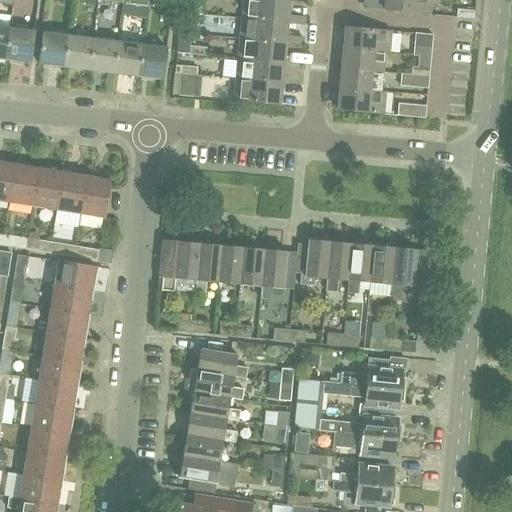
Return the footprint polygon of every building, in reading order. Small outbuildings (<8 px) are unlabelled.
[(172,9),(172,0),(153,0),(153,7),(172,9)] [(284,0),(242,0),(241,18),(288,22),(288,23),(305,25),(305,16),(289,14),(290,1),(284,0)] [(385,0),(384,10),(430,14),(431,0),(385,0)] [(203,2),(193,1),(193,14),(202,14),(203,2)] [(474,18),(475,10),(458,9),(457,16),(474,18)] [(201,27),(202,14),(193,14),(192,27),(201,27)] [(241,18),(239,38),(286,42),(286,43),(303,45),(303,36),(287,35),(288,23),(288,22),(241,18)] [(0,58),(6,59),(10,28),(0,26),(0,58)] [(345,26),(343,47),(389,52),(391,31),(345,26)] [(6,59),(31,62),(35,31),(10,28),(6,59)] [(40,64),(65,67),(69,35),(44,32),(40,64)] [(207,47),(190,46),(191,34),(179,33),(177,53),(206,55),(207,47)] [(414,44),(432,46),(433,35),(415,33),(414,44)] [(94,38),(69,35),(65,67),(90,70),(94,38)] [(90,70),(114,73),(118,42),(94,38),(90,70)] [(284,62),(286,43),(286,42),(239,38),(239,39),(244,39),(242,58),(284,62)] [(114,73),(139,76),(143,45),(118,42),(114,73)] [(143,45),(139,76),(164,79),(168,48),(143,45)] [(389,52),(343,47),(341,68),(383,72),(384,53),(389,53),(389,52)] [(236,79),(282,83),(284,62),(242,58),(240,77),(236,77),(236,79)] [(198,67),(181,65),(175,65),(174,73),(197,75),(198,67)] [(412,67),(411,75),(428,77),(429,69),(412,67)] [(341,68),(339,89),(385,93),(385,91),(381,90),(383,72),(341,68)] [(174,73),(172,95),(178,95),(201,97),(203,76),(197,75),(174,73)] [(428,77),(411,75),(401,74),(400,86),(427,88),(428,77)] [(280,105),(282,83),(236,79),(234,100),(280,105)] [(385,93),(339,89),(337,110),(383,114),(385,93)] [(398,103),(397,116),(425,118),(426,106),(398,103)] [(0,201),(9,203),(16,164),(0,161),(0,201)] [(9,203),(33,207),(39,168),(16,164),(9,203)] [(39,168),(33,207),(57,211),(63,171),(39,168)] [(57,211),(81,214),(87,175),(63,171),(57,211)] [(87,175),(81,214),(105,218),(111,179),(87,175)] [(4,234),(3,245),(26,249),(28,238),(4,234)] [(52,242),(39,240),(28,238),(26,249),(50,253),(52,242)] [(177,278),(198,280),(201,243),(163,239),(158,289),(176,291),(177,278)] [(311,277),(318,277),(327,278),(330,241),(309,239),(308,244),(305,273),(305,276),(298,275),(297,285),(302,286),(310,287),(311,277)] [(338,279),(349,280),(353,244),(330,241),(327,278),(326,290),(333,291),(337,287),(338,279)] [(75,246),(52,242),(50,253),(74,257),(75,246)] [(219,282),(222,245),(201,243),(198,280),(219,282)] [(360,294),(362,282),(370,282),(374,246),(353,244),(349,280),(348,293),(360,294)] [(219,282),(240,284),(244,247),(222,245),(219,282)] [(75,246),(74,257),(97,261),(99,250),(79,246),(79,247),(75,246)] [(370,282),(392,284),(396,248),(374,246),(370,282)] [(240,284),(262,286),(266,249),(244,247),(240,284)] [(426,250),(396,248),(392,284),(391,297),(403,298),(404,286),(422,287),(426,250)] [(266,249),(262,286),(261,298),(273,299),(274,287),(284,288),(288,251),(266,249)] [(12,253),(0,251),(0,275),(8,277),(12,253)] [(15,279),(26,280),(30,256),(19,254),(15,279)] [(54,285),(93,291),(97,267),(58,261),(54,285)] [(26,280),(15,279),(11,302),(22,304),(26,280)] [(89,315),(93,291),(54,285),(50,309),(89,315)] [(7,326),(18,328),(22,304),(11,302),(7,326)] [(85,339),(89,315),(50,309),(46,333),(85,339)] [(177,331),(193,332),(194,320),(178,319),(177,331)] [(193,332),(209,334),(210,322),(194,320),(193,332)] [(219,335),(235,337),(236,324),(220,323),(219,335)] [(236,324),(235,337),(252,338),(253,326),(236,324)] [(14,351),(18,328),(7,326),(3,350),(14,351)] [(273,340),(289,342),(290,329),(274,328),(273,340)] [(290,329),(289,342),(305,343),(307,331),(290,329)] [(46,333),(42,356),(81,363),(85,339),(46,333)] [(326,345),(343,347),(344,335),(327,333),(326,345)] [(360,336),(344,335),(343,347),(359,348),(360,336)] [(369,350),(386,351),(387,339),(370,338),(369,350)] [(416,354),(416,342),(387,339),(386,351),(416,354)] [(248,367),(236,365),(238,354),(201,348),(197,369),(234,376),(246,377),(248,367)] [(0,368),(0,373),(10,375),(14,351),(3,350),(0,368)] [(77,386),(81,363),(42,356),(38,380),(77,386)] [(340,383),(349,384),(405,390),(406,378),(403,378),(403,371),(389,369),(390,360),(369,358),(368,373),(341,370),(340,383)] [(191,391),(231,398),(242,400),(244,389),(232,387),(234,376),(197,369),(191,368),(191,369),(197,371),(196,376),(190,375),(188,390),(191,391)] [(281,384),(292,385),(294,369),(282,368),(281,384)] [(0,397),(6,399),(10,375),(0,373),(0,397)] [(299,386),(297,404),(321,406),(323,382),(300,379),(299,386)] [(73,410),(77,386),(38,380),(35,404),(73,410)] [(349,384),(340,383),(324,382),(323,393),(365,397),(364,405),(400,408),(400,401),(404,401),(405,390),(349,384)] [(279,400),(291,401),(292,385),(281,384),(279,400)] [(229,408),(231,398),(191,391),(194,392),(190,413),(227,419),(239,421),(241,410),(229,408)] [(31,427),(70,434),(73,410),(35,404),(31,427)] [(319,431),(321,406),(297,404),(295,429),(319,431)] [(276,427),(288,428),(290,412),(278,411),(276,427)] [(225,430),(227,419),(190,413),(187,434),(224,440),(235,442),(237,432),(225,430)] [(399,419),(389,418),(363,416),(362,425),(325,422),(325,425),(320,425),(320,431),(334,432),(400,438),(401,428),(398,428),(399,419)] [(66,457),(70,434),(31,427),(27,451),(66,457)] [(275,443),(287,445),(288,428),(276,427),(275,443)] [(295,432),(295,440),(308,441),(309,434),(295,432)] [(399,449),(400,438),(334,432),(333,443),(349,445),(358,443),(361,443),(360,452),(395,456),(396,448),(399,449)] [(220,462),(224,440),(187,434),(183,456),(220,462)] [(66,457),(27,451),(23,475),(62,481),(66,457)] [(272,470),(284,472),(285,455),(274,454),(272,470)] [(220,462),(183,456),(179,478),(216,484),(220,462)] [(290,480),(322,483),(324,459),(292,456),(290,480)] [(341,469),(340,482),(396,488),(397,476),(394,476),(394,468),(358,464),(358,470),(341,469)] [(282,487),(283,477),(284,472),(272,470),(271,486),(282,487)] [(58,505),(62,481),(23,475),(19,498),(58,505)] [(396,488),(340,482),(339,491),(357,493),(356,502),(391,506),(392,498),(395,498),(396,488)] [(311,497),(289,494),(288,505),(310,507),(311,497)] [(208,508),(194,506),(177,503),(175,511),(256,511),(258,504),(210,497),(208,508)] [(56,511),(58,505),(19,498),(16,511),(56,511)]
